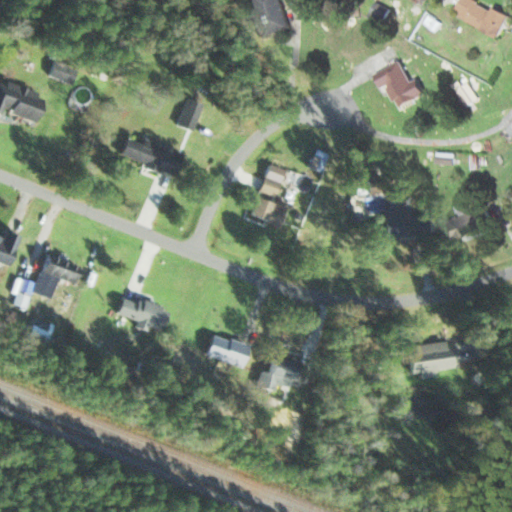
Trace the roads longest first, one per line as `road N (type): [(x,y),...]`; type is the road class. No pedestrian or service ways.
road 1 (residential): [(511,272),(407,300),(330,298),(235,270),(0,172)]
road 2 (residential): [(196,252),(216,198),(261,134),(287,115),(338,107)]
